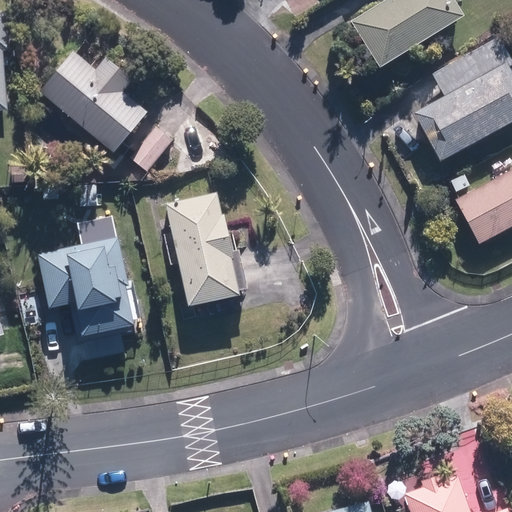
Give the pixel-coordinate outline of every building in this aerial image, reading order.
[(379,69),(464,17),(453,0),(387,0),(350,23),(379,69)] [(0,112),(7,112),(3,53),(10,53),(6,12),(0,12),(0,112)] [(499,38),(432,74),(444,97),(506,64),(511,61),(499,38)] [(74,53),(39,94),(113,154),(147,113),(122,92),(131,81),(100,55),(90,66),(74,53)] [(438,163),(511,122),(511,74),(506,64),(444,97),(411,115),(438,163)] [(147,173),(173,141),(155,126),(129,158),(147,173)] [(511,170),(454,201),(477,245),(511,226),(511,170)] [(216,194),(165,205),(187,308),(238,297),(230,260),(232,259),(223,215),(221,215),(216,194)] [(128,292),(117,238),(114,238),(112,230),(83,236),(85,244),(38,254),(49,309),(70,304),(77,339),(134,327),(127,293),(128,292)] [(507,511),(507,508),(495,511),(469,511),(457,476),(441,482),(438,474),(421,480),(424,487),(404,495),(409,511),(507,511)] [(328,511),(370,511),(368,502),(328,511)]
